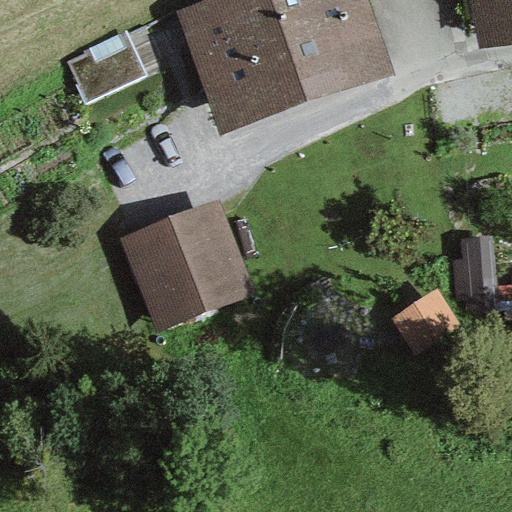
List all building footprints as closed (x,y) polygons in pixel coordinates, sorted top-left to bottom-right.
[(204,27),(234,111),(363,66),(347,20),(360,15),(354,0),(270,0),(268,5),(204,27)] [(500,26),(511,23),(511,0),(460,0),(466,33),(500,26)] [(123,37),(66,63),(84,102),(142,76),(123,37)] [(212,217),(135,247),(163,323),(241,293),(212,217)] [(469,245),(471,265),(458,266),(461,297),(494,294),(490,244),(469,245)] [(437,301),(401,324),(416,347),(452,324),(437,301)]
